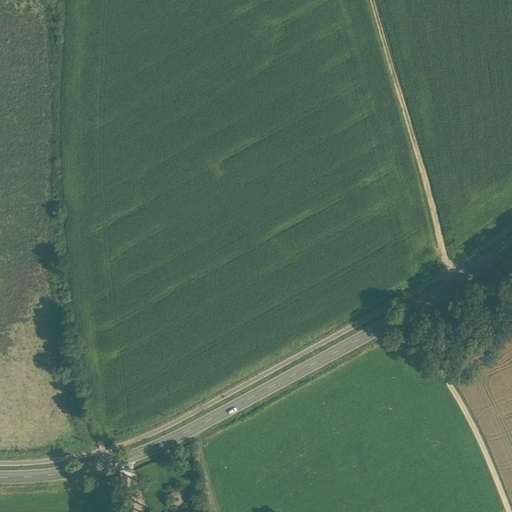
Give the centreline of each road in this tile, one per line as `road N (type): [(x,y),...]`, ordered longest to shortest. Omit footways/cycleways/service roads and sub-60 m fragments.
road 1 (secondary): [(511,242),(405,313),(126,458),(0,475)]
road 2 (track): [(373,0),(450,284)]
